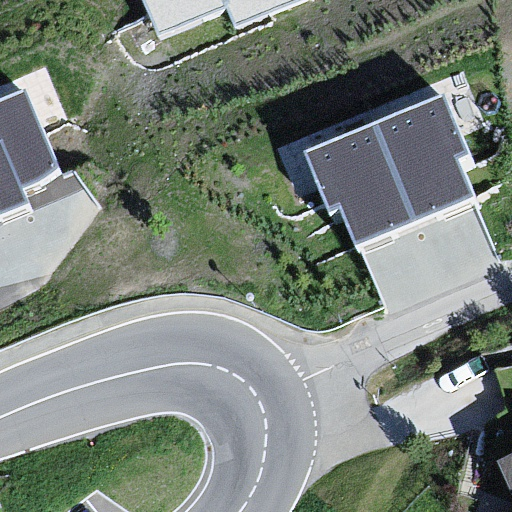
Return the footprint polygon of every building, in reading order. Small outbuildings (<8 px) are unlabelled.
[(144,0),(160,38),(228,10),(224,0),(144,0)] [(224,0),(228,10),(232,19),(278,0),(224,0)] [(31,104),(0,116),(0,215),(23,206),(13,181),(55,163),(31,104)] [(444,105),(312,160),(338,222),(377,206),(386,228),(437,207),(427,182),(469,165),(444,105)] [(511,455),(497,462),(511,494),(511,455)]
